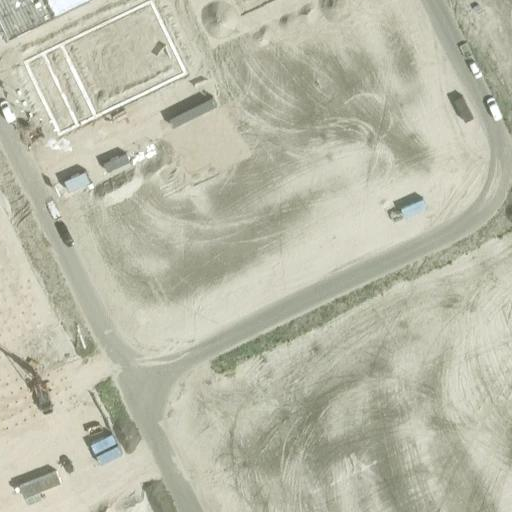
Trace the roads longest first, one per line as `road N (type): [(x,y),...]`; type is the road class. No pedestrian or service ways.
road 1 (unclassified): [(133,379),(427,240),(475,207),(496,181),(501,138),(433,0)]
road 2 (unclassified): [(133,379),(0,108)]
road 3 (unclassified): [(196,511),(133,379)]
